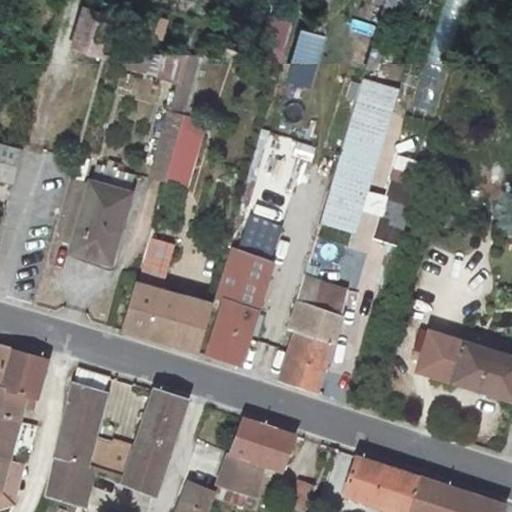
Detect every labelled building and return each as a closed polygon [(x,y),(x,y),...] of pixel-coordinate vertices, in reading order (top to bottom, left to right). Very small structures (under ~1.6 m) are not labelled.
[(423,0),(388,0),(364,82),(396,92),(423,0)] [(73,44),(108,54),(117,20),(83,11),(73,44)] [(281,58),(294,21),(276,15),(263,52),(281,58)] [(319,66),(325,33),(299,28),(294,62),(319,66)] [(167,109),(184,113),(202,52),(200,51),(190,52),(182,79),(176,78),(167,109)] [(190,52),(153,53),(150,70),(176,78),(182,79),(190,52)] [(153,53),(108,54),(103,71),(150,70),(153,53)] [(358,101),(391,110),(396,92),(364,82),(358,101)] [(323,159),(340,103),(284,85),(267,143),(323,159)] [(391,110),(358,101),(356,107),(340,164),(322,224),(355,234),(391,110)] [(340,164),(356,107),(340,103),(323,159),(340,164)] [(184,113),(167,109),(148,177),(166,181),(166,180),(179,133),(184,113)] [(421,177),(436,127),(408,120),(404,132),(423,137),(412,174),(421,177)] [(179,133),(166,180),(187,186),(201,139),(179,133)] [(0,177),(13,182),(21,152),(0,145),(0,177)] [(95,164),(93,179),(90,197),(84,219),(75,252),(114,263),(132,190),(131,190),(135,174),(120,170),(121,162),(109,159),(106,166),(95,164)] [(93,179),(75,174),(55,247),(75,252),(84,219),(90,197),(93,179)] [(413,204),(417,190),(392,181),(374,241),(391,246),(400,248),(410,216),(413,204)] [(453,217),(413,204),(410,216),(449,228),(453,217)] [(349,249),(318,239),(311,259),(339,268),(343,269),(349,249)] [(400,248),(391,246),(371,315),(380,317),(400,248)] [(240,366),(276,265),(238,249),(219,298),(226,301),(206,355),(240,366)] [(311,259),(305,278),(304,282),(297,304),(336,317),(344,290),(333,288),(339,268),(311,259)] [(200,354),(213,305),(168,291),(170,284),(160,282),(164,269),(143,263),(124,329),(200,354)] [(279,324),(290,328),(297,304),(304,282),(295,278),(279,324)] [(290,328),(295,329),(298,330),(280,380),(318,392),(343,319),(336,317),(297,304),(290,328)] [(511,356),(447,336),(434,376),(511,401),(511,356)] [(13,348),(0,343),(0,387),(1,388),(13,348)] [(1,388),(0,387),(0,420),(17,426),(17,425),(25,399),(35,403),(47,358),(13,348),(1,388)] [(76,386),(58,457),(97,470),(127,478),(135,449),(115,443),(114,449),(93,442),(105,396),(76,386)] [(185,400),(154,390),(135,449),(127,478),(125,484),(155,494),(185,400)] [(296,437),(243,419),(232,456),(264,467),(282,473),(296,437)] [(17,426),(0,420),(0,490),(6,466),(17,426)] [(264,467),(232,456),(223,486),(255,497),(256,494),(264,467)] [(58,457),(51,498),(80,508),(85,509),(97,470),(58,457)] [(405,511),(419,478),(358,457),(345,495),(383,508),(381,511),(405,511)] [(20,469),(6,466),(0,490),(0,509),(9,508),(20,469)] [(503,511),(506,507),(419,478),(405,511),(503,511)] [(211,511),(217,492),(191,484),(178,511),(211,511)] [(301,484),(293,507),(306,511),(308,511),(317,489),(301,484)]
